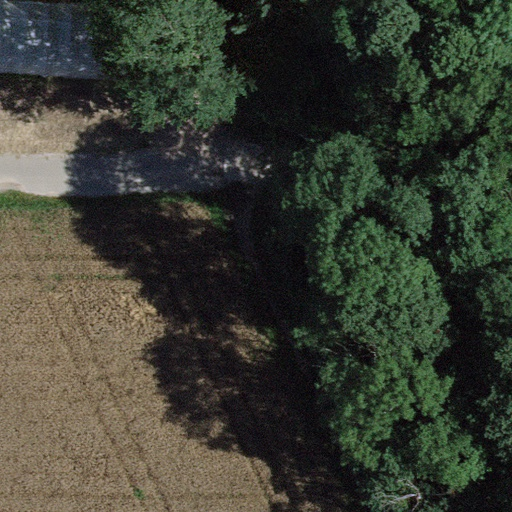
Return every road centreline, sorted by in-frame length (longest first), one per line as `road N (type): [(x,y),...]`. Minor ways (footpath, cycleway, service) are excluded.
road 1 (track): [(511,167),(204,168)]
road 2 (track): [(0,169),(204,168)]
road 3 (track): [(204,168),(193,91),(160,0)]
